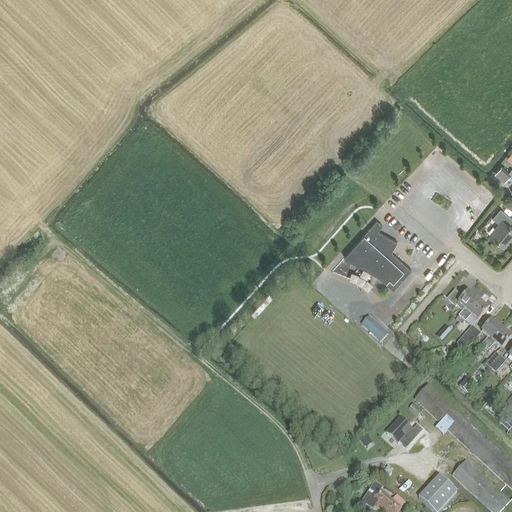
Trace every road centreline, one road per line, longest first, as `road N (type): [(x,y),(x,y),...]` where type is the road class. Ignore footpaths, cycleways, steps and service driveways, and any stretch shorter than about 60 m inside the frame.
road 1 (track): [(199,358),(53,237),(45,249)]
road 2 (track): [(311,484),(282,428),(199,358)]
